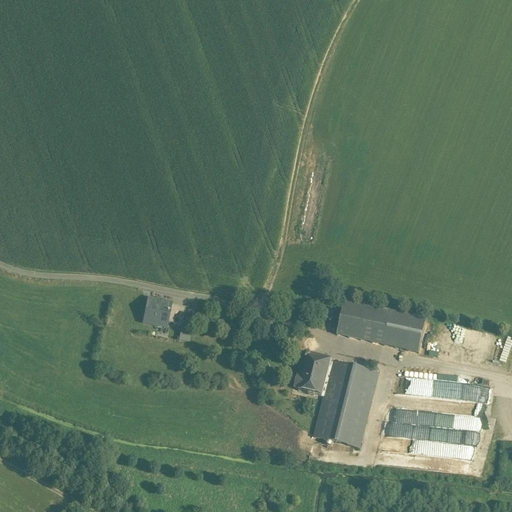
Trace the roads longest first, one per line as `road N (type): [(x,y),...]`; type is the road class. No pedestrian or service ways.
road 1 (track): [(359,0),(319,76),(263,319),(500,379),(511,434)]
road 2 (unclassified): [(263,319),(212,299),(0,265)]
